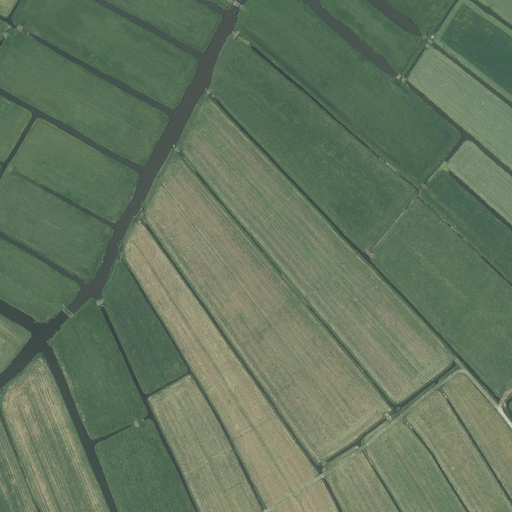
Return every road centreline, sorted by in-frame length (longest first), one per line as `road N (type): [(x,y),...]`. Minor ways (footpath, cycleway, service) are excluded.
road 1 (track): [(231,2),(249,13),(125,245),(103,302),(73,317)]
road 2 (track): [(123,249),(269,509)]
road 3 (track): [(265,511),(393,421),(380,407)]
road 4 (track): [(421,184),(457,135),(373,74)]
road 5 (track): [(511,275),(400,165)]
road 6 (track): [(406,433),(393,421),(458,372),(498,409)]
road 7 (track): [(54,511),(0,391)]
